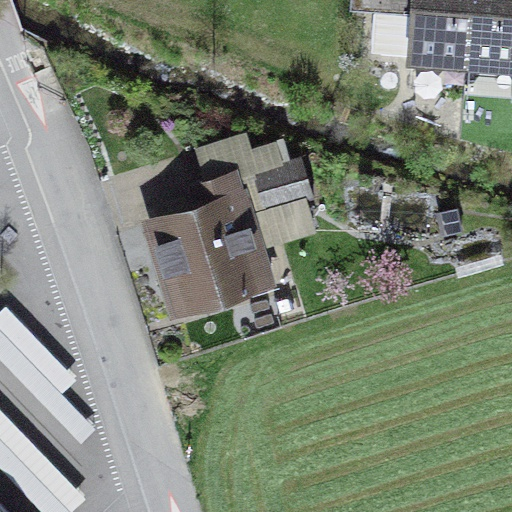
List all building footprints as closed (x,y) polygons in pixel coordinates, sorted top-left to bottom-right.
[(374,54),(463,61),(467,0),(414,0),(414,13),(377,11),(374,54)] [(511,0),(467,0),(463,61),(511,64),(511,0)] [(149,206),(177,300),(254,277),(234,213),(304,192),(295,162),(149,206)] [(77,379),(4,304),(0,308),(0,360),(82,443),(97,428),(62,394),(77,379)] [(71,511),(85,499),(0,410),(0,469),(41,511),(71,511)]
